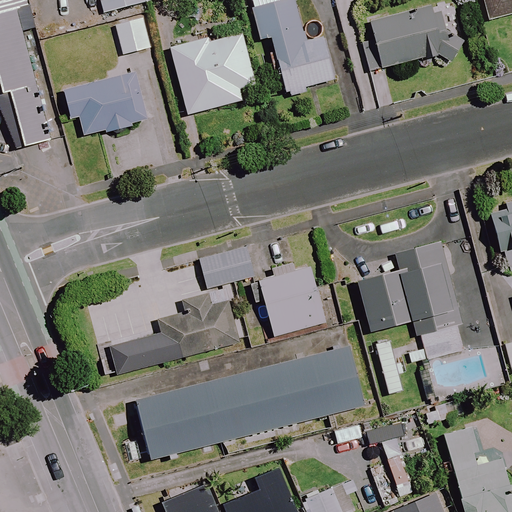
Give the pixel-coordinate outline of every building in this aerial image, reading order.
[(0,69),(36,149),(68,135),(30,0),(11,0),(0,3),(0,69)] [(143,0),(96,0),(101,14),(145,2),(143,0)] [(511,0),(482,0),(488,22),(511,15),(511,0)] [(267,40),(271,56),(267,57),(273,79),(276,78),(281,96),(331,83),(320,40),(302,44),(291,1),(251,11),(259,42),(267,40)] [(445,31),(439,7),(367,24),(371,38),(359,41),(367,74),(435,57),(451,65),(463,40),(445,31)] [(148,50),(141,20),(114,27),(121,57),(148,50)] [(252,87),(239,34),(169,51),(185,116),(240,102),(237,91),(252,87)] [(145,124),(134,75),(62,92),(68,121),(77,119),(82,138),(145,124)] [(511,203),(485,211),(492,236),(505,232),(510,250),(511,249),(511,203)] [(455,310),(437,243),(391,256),(395,271),(354,282),(368,334),(455,310)] [(251,278),(244,251),(198,262),(205,290),(251,278)] [(316,300),(308,268),(295,272),(293,265),(269,271),(271,278),(257,282),(272,338),(320,326),(321,333),(339,328),(331,296),(316,300)] [(238,344),(224,289),(181,301),(185,314),(157,322),(160,334),(107,348),(114,376),(238,344)] [(511,326),(511,313),(492,318),(495,331),(511,326)] [(455,333),(419,342),(421,351),(407,355),(409,366),(460,352),(455,333)] [(131,393),(147,458),(357,409),(342,343),(131,393)] [(511,511),(511,492),(502,456),(482,462),(472,426),(442,434),(462,511),(511,511)] [(258,492),(222,507),(224,511),(293,511),(276,470),(253,479),(258,492)] [(308,511),(351,511),(346,497),(357,493),(352,480),(304,499),(308,511)] [(157,504),(159,511),(216,511),(205,484),(157,504)] [(440,511),(434,494),(390,511),(440,511)]
